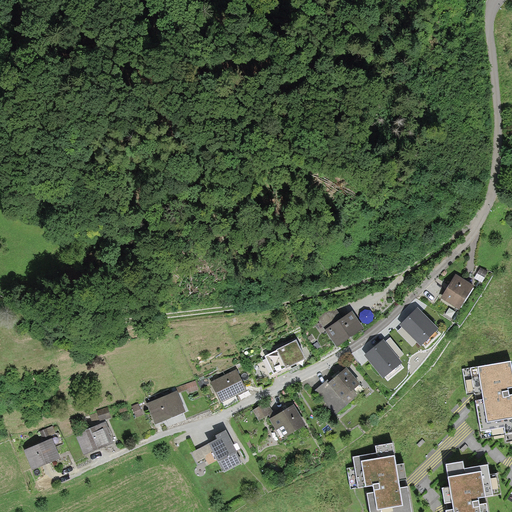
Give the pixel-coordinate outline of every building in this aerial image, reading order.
[(474,278),(481,282),(485,274),(478,270),(474,278)] [(459,310),(471,288),(456,280),(444,301),(459,310)] [(319,319),(337,346),(361,330),(352,316),(341,323),(332,310),(319,319)] [(415,314),(397,332),(412,347),(430,328),(415,314)] [(263,360),(271,376),(290,366),(283,350),(263,360)] [(511,441),(511,378),(509,361),(462,369),(466,396),(473,395),(480,438),(504,434),(505,442),(511,441)] [(344,371),(318,393),(332,410),(359,388),(344,371)] [(212,384),(221,402),(242,391),(234,374),(212,384)] [(208,384),(206,379),(196,383),(198,388),(208,384)] [(189,393),(196,390),(193,383),(186,386),(189,393)] [(174,395),(150,405),(157,423),(182,413),(174,395)] [(136,416),(141,413),(138,404),(132,406),(136,416)] [(260,420),(271,413),(265,404),(254,411),(260,420)] [(280,438),(302,426),(293,408),(271,420),(280,438)] [(100,419),(109,417),(107,410),(98,412),(100,419)] [(46,444),(26,452),(33,468),(57,459),(51,444),(58,441),(52,428),(41,432),(46,444)] [(78,439),(84,454),(109,443),(102,428),(78,439)] [(210,445),(224,471),(239,464),(225,437),(210,445)] [(395,464),(392,443),(374,446),(375,453),(351,457),(356,487),(365,486),(369,511),(410,511),(403,463),(395,464)] [(462,462),(445,465),(448,488),(441,489),(444,511),(487,511),(485,498),(500,495),(496,473),(489,474),(487,465),(464,469),(462,462)]
